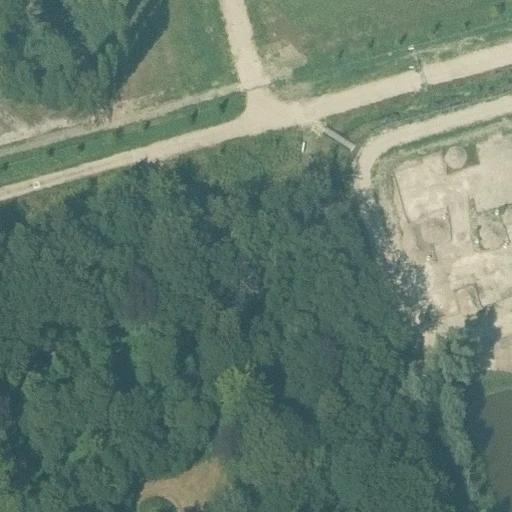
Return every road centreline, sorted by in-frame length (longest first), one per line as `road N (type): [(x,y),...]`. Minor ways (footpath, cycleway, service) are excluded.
road 1 (tertiary): [(0,192),(264,117)]
road 2 (unclassified): [(264,117),(511,49)]
road 3 (residential): [(381,146),(511,108)]
road 4 (tertiary): [(230,0),(264,117)]
